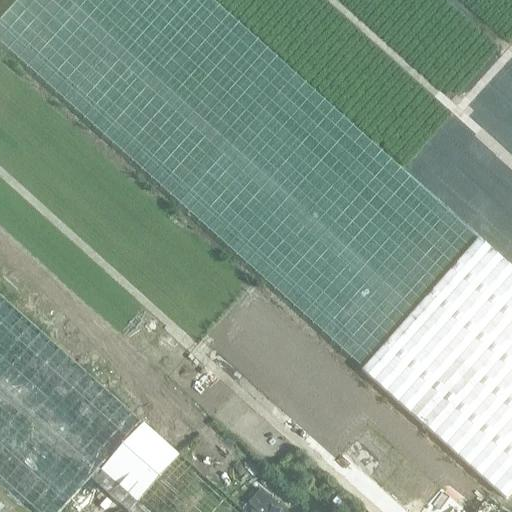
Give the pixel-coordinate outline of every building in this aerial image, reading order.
[(78,59),(83,96),(117,101),(124,90),(104,87),(138,82),(177,107),(179,103),(177,82),(186,68),(208,82),(228,51),(234,8),(221,0),(68,0),(67,16),(84,28),(91,29),(87,57),(78,59)] [(410,414),(433,435),(506,499),(511,492),(511,270),(478,240),(361,371),(410,414)] [(241,511),(179,456),(179,455),(143,423),(100,470),(99,469),(141,422),(0,296),(0,478),(37,511),(60,511),(90,478),(128,511),(241,511)] [(252,501),(264,511),(284,511),(262,491),(252,501)] [(0,511),(12,511),(0,501),(0,511)]
